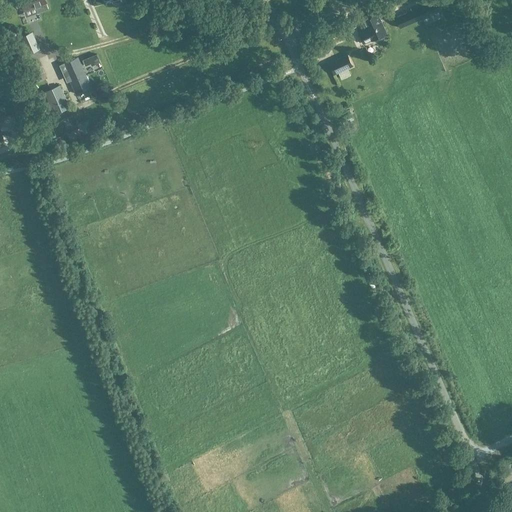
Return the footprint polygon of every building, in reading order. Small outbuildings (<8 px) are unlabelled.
[(46,3),(45,0),(14,0),(17,7),(22,5),(24,11),(35,7),(38,13),(48,9),(46,3)] [(437,0),(433,0),(395,17),(400,28),(442,9),(437,0)] [(366,28),(382,22),(377,11),(361,18),(366,28)] [(382,22),(366,28),(366,29),(359,33),(364,44),(371,40),(371,41),(387,33),(382,22)] [(35,40),(32,32),(20,37),(23,45),(35,40)] [(329,63),(334,74),(352,65),(347,54),(329,63)] [(60,65),(63,72),(66,70),(76,93),(90,87),(77,57),(60,65)] [(47,99),(51,107),(65,101),(61,93),(64,91),(58,76),(36,86),(43,100),(47,99)] [(339,115),(344,125),(354,120),(349,110),(339,115)]
